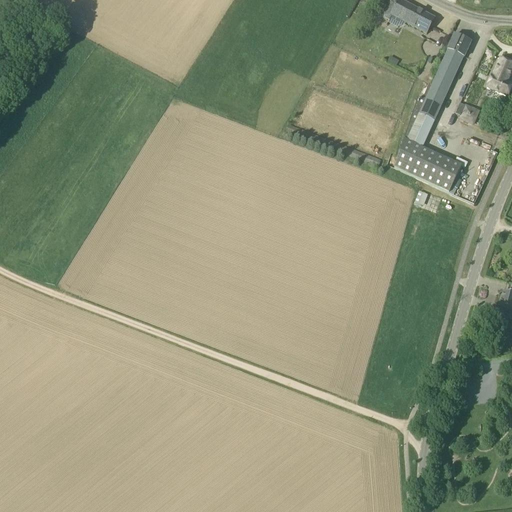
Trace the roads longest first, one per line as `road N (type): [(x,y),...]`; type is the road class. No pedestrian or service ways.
road 1 (track): [(405,426),(0,272)]
road 2 (tertiary): [(430,511),(427,431),(511,176)]
